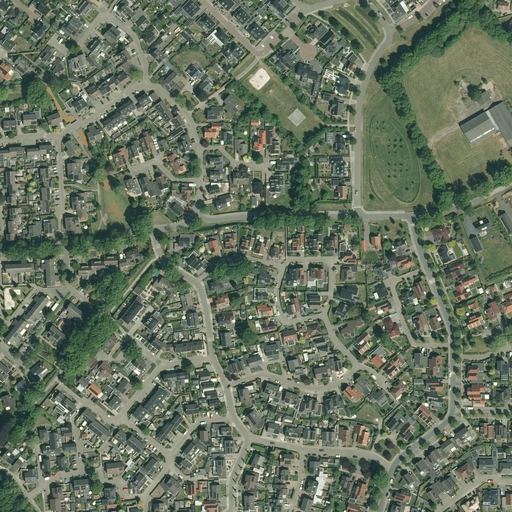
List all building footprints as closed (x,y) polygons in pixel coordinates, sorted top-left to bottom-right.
[(0,0),(0,6),(6,11),(11,5),(3,0),(0,0)] [(45,6),(48,3),(43,0),(36,0),(34,4),(38,7),(37,10),(40,12),(42,14),(45,16),(50,10),(45,6)] [(89,1),(87,0),(81,0),(81,1),(83,3),(80,6),(88,13),(92,7),(87,3),(89,1)] [(124,16),(131,9),(127,6),(130,3),(126,0),(123,0),(120,4),(123,6),(119,11),(124,16)] [(181,3),(178,1),(178,0),(172,0),(176,3),(172,6),(175,8),(181,3)] [(183,16),(183,17),(195,5),(190,0),(185,6),(183,4),(175,11),(179,15),(182,11),(186,14),(183,16)] [(237,7),(241,4),(241,3),(238,0),(236,2),(235,0),(233,2),(230,0),(229,0),(222,7),(224,9),(223,9),(226,12),(227,11),(227,12),(234,5),(237,7)] [(277,0),(275,2),(272,0),(271,0),(267,5),(270,8),(271,7),(275,11),(277,10),(276,10),(284,2),(282,0),(277,0)] [(280,13),(278,15),(277,16),(282,20),(286,16),(283,13),(289,7),(284,2),(276,10),(277,10),(280,13)] [(508,10),(508,4),(504,3),(504,2),(498,2),(497,10),(501,10),(501,9),(508,10)] [(395,13),(403,8),(399,3),(392,8),(395,13)] [(237,7),(236,8),(239,11),(232,17),(235,20),(236,19),(238,21),(247,12),(242,8),(244,6),(241,4),(237,7)] [(200,9),(195,5),(183,17),(186,14),(189,18),(188,20),(191,23),(195,18),(193,16),(200,9)] [(88,13),(80,6),(77,10),(75,8),(74,9),(71,7),(69,10),(72,13),(76,16),(78,14),(84,18),(88,13)] [(137,18),(143,12),(139,8),(137,11),(136,10),(134,12),(131,9),(124,16),(128,21),(133,16),(136,19),(137,18)] [(403,8),(395,13),(398,19),(406,14),(403,8)] [(72,13),(72,12),(71,13),(68,9),(66,12),(70,15),(69,16),(71,17),(67,22),(69,23),(78,31),(79,31),(77,30),(81,25),(75,20),(78,17),(76,16),(72,13)] [(16,24),(17,23),(19,25),(23,20),(21,19),(23,15),(17,11),(15,13),(12,10),(8,15),(11,18),(10,19),(16,24)] [(143,12),(137,18),(140,21),(136,24),(142,30),(149,23),(144,18),(147,16),(143,12)] [(247,21),(250,23),(255,19),(255,18),(252,15),(251,17),(247,12),(238,21),(240,23),(239,24),(242,26),(247,21)] [(196,23),(201,28),(204,25),(209,30),(215,24),(207,17),(203,21),(201,18),(196,23)] [(257,22),(255,19),(250,23),(250,24),(253,26),(247,32),(250,35),(252,36),(261,28),(256,23),(257,22)] [(45,23),(43,25),(40,23),(39,24),(37,26),(37,27),(36,28),(35,28),(32,32),(39,37),(41,38),(45,34),(43,33),(45,30),(46,31),(50,27),(45,23)] [(78,31),(69,23),(69,24),(65,28),(63,26),(61,29),(66,34),(69,31),(74,36),(78,31)] [(319,35),(321,38),(328,31),(322,25),(318,29),(315,26),(313,28),(311,27),(308,30),(309,32),(307,34),(308,35),(307,35),(309,38),(310,37),(313,40),(318,35),(319,35)] [(154,35),(157,32),(152,26),(144,34),(147,36),(143,40),(149,45),(157,38),(154,35)] [(108,32),(116,38),(119,35),(122,38),(126,34),(121,30),(119,32),(112,27),(108,32),(108,31),(108,32)] [(265,32),(261,28),(252,36),(253,38),(256,41),(262,35),(265,38),(269,34),(266,31),(265,32)] [(15,45),(11,41),(16,34),(9,29),(1,40),(4,43),(2,45),(10,51),(15,45)] [(215,37),(212,34),(207,39),(210,42),(211,41),(212,43),(217,38),(224,45),(229,39),(226,36),(226,35),(224,34),(221,31),(215,37)] [(323,45),(320,48),(326,53),(327,52),(331,55),(336,50),(333,46),(334,45),(332,42),(336,37),(331,31),(320,42),(323,45)] [(109,46),(113,49),(116,44),(113,42),(116,38),(108,32),(104,37),(110,42),(108,44),(109,46)] [(157,47),(163,41),(160,38),(154,45),(157,47)] [(94,43),(93,45),(100,51),(102,48),(104,50),(105,49),(106,50),(109,46),(108,44),(107,44),(104,41),(102,44),(97,40),(96,40),(93,43),(94,43)] [(100,55),(98,53),(100,51),(93,45),(88,50),(96,56),(94,58),(91,60),(96,66),(98,64),(95,60),(100,55)] [(230,45),(226,49),(221,54),(226,59),(231,54),(237,60),(240,57),(241,58),(244,55),(243,55),(244,54),(236,45),(233,48),(230,45)] [(43,61),(43,62),(45,62),(48,65),(54,57),(51,54),(54,51),(48,47),(44,52),(47,54),(42,60),(43,61)] [(152,52),(153,53),(151,55),(155,60),(161,53),(156,48),(152,52)] [(120,60),(128,54),(125,50),(117,55),(120,60)] [(286,68),(286,67),(289,70),(297,62),(295,60),(296,58),(289,51),(287,54),(285,51),(277,58),(280,61),(279,62),(286,68)] [(163,55),(161,53),(155,60),(159,64),(161,61),(163,62),(167,58),(170,60),(175,55),(173,52),(169,56),(166,53),(163,55)] [(128,54),(120,60),(123,64),(128,61),(132,59),(128,54)] [(353,54),(349,58),(348,60),(347,60),(345,65),(346,66),(343,72),(349,75),(350,71),(353,73),(356,66),(354,65),(355,63),(354,63),(356,61),(358,59),(353,54)] [(77,58),(81,70),(83,76),(86,75),(84,67),(84,65),(87,65),(84,55),(77,57),(77,58)] [(15,69),(16,70),(23,75),(28,69),(25,67),(27,64),(19,57),(17,60),(16,60),(14,62),(15,63),(14,64),(17,66),(15,69)] [(71,60),(68,61),(69,72),(74,71),(73,70),(78,68),(78,71),(81,70),(77,58),(71,60)] [(58,77),(65,69),(61,66),(64,63),(58,59),(54,64),(57,67),(52,72),(58,77)] [(128,61),(123,64),(123,65),(130,75),(135,72),(128,61)] [(11,70),(4,65),(3,63),(0,66),(0,71),(1,72),(0,72),(0,75),(7,81),(10,76),(7,74),(11,70)] [(193,80),(196,77),(199,80),(201,78),(205,73),(200,69),(198,70),(193,65),(185,72),(193,80)] [(226,65),(222,69),(228,75),(234,69),(230,66),(228,67),(226,65)] [(308,78),(316,80),(318,74),(309,72),(310,67),(300,65),(297,75),(302,76),(302,77),(307,78),(307,79),(308,78)] [(169,77),(176,83),(180,79),(176,74),(178,72),(173,66),(170,69),(173,72),(169,77)] [(334,72),(326,70),(324,76),(328,78),(330,75),(332,76),(334,72)] [(116,78),(120,84),(121,86),(126,83),(120,75),(118,72),(116,72),(119,76),(116,78)] [(120,75),(126,83),(130,80),(125,72),(120,75)] [(110,79),(115,87),(120,84),(116,78),(114,75),(110,79)] [(204,94),(211,87),(212,88),(213,88),(214,87),(214,86),(214,85),(211,81),(209,82),(209,81),(210,79),(205,75),(201,79),(204,82),(198,88),(204,94)] [(168,90),(170,88),(171,88),(176,83),(169,77),(164,81),(161,78),(158,81),(168,90)] [(348,86),(347,85),(347,84),(348,85),(349,81),(339,77),(337,82),(340,84),(339,87),(336,87),(334,93),(339,93),(338,95),(342,96),(342,94),(345,95),(346,90),(347,90),(348,86)] [(105,82),(111,90),(115,87),(110,79),(105,82)] [(101,85),(107,93),(111,90),(105,82),(101,85)] [(101,93),(97,87),(95,85),(92,87),(91,86),(90,87),(96,96),(101,93)] [(101,85),(97,87),(101,93),(102,96),(107,93),(101,85)] [(96,96),(90,87),(88,88),(89,89),(86,91),(92,99),(96,96)] [(76,100),(82,109),(87,105),(85,102),(86,101),(85,99),(87,97),(83,91),(80,93),(82,96),(79,98),(80,99),(77,101),(76,100)] [(476,97),(481,106),(491,100),(486,92),(476,97)] [(142,97),(147,105),(152,102),(151,102),(148,97),(146,94),(142,97)] [(224,102),(227,104),(224,107),(232,115),(237,111),(233,107),(237,103),(230,96),(224,102)] [(138,105),(142,110),(143,109),(143,108),(147,105),(142,97),(137,100),(140,104),(138,105)] [(70,104),(68,101),(66,103),(70,109),(72,107),(74,110),(75,109),(77,112),(82,109),(76,100),(70,104)] [(127,103),(133,112),(137,109),(139,112),(142,110),(138,105),(136,106),(131,100),(127,103)] [(343,110),(343,109),(343,104),(340,104),(340,101),(332,100),(332,103),(331,103),(330,106),(332,107),(331,108),(333,108),(332,115),(336,116),(337,116),(340,116),(341,110),(343,110)] [(157,111),(165,105),(162,101),(161,102),(156,105),(154,106),(157,111)] [(500,129),(507,141),(511,138),(511,118),(503,102),(485,113),(461,127),(472,146),(500,129)] [(128,115),(133,112),(127,103),(122,106),(128,115)] [(168,110),(165,105),(157,111),(160,115),(168,110)] [(128,115),(122,106),(118,109),(125,120),(126,120),(124,118),(128,115)] [(211,108),(212,112),(208,112),(208,120),(219,120),(219,115),(223,115),(223,108),(211,108)] [(125,120),(118,109),(120,112),(115,115),(121,123),(125,120)] [(163,120),(171,114),(168,110),(160,115),(163,120)] [(29,116),(30,125),(36,124),(36,119),(40,119),(39,111),(33,112),(33,115),(29,116)] [(19,113),(19,120),(23,120),(23,125),(30,125),(29,116),(23,116),(23,112),(19,113)] [(59,113),(53,115),(58,129),(60,128),(59,123),(62,122),(59,113)] [(166,124),(179,115),(174,118),(171,114),(163,120),(166,124)] [(58,129),(53,115),(47,118),(50,126),(53,125),(55,130),(58,129)] [(111,118),(117,126),(121,123),(115,115),(111,118)] [(173,125),(182,120),(179,115),(166,124),(170,121),(173,125)] [(9,120),(3,120),(3,118),(0,118),(0,126),(3,126),(4,131),(10,131),(9,121),(9,120)] [(112,129),(117,126),(111,118),(107,121),(112,129)] [(182,120),(173,125),(176,130),(185,124),(182,120)] [(112,129),(107,121),(102,124),(108,132),(112,129)] [(220,130),(220,124),(212,124),(212,129),(205,129),(205,137),(215,137),(215,130),(220,130)] [(94,126),(91,127),(96,140),(102,138),(99,130),(96,131),(94,126)] [(96,140),(91,127),(88,128),(90,133),(87,134),(90,143),(96,140)] [(175,138),(181,134),(184,132),(182,128),(172,135),(175,138)] [(266,129),(266,137),(266,144),(270,144),(270,154),(278,154),(278,143),(273,143),(272,128),(266,129)] [(150,144),(153,143),(149,131),(143,134),(145,138),(140,140),(144,152),(152,149),(150,144)] [(265,144),(265,134),(265,131),(259,131),(259,139),(254,139),(254,150),(262,150),(262,144),(265,144)] [(220,132),(220,138),(224,138),(224,145),(232,145),(232,135),(228,135),(228,132),(220,132)] [(326,133),(326,139),(332,139),(332,140),(335,140),(335,143),(336,143),(336,147),(335,147),(335,153),(340,153),(340,151),(343,151),(343,147),(344,147),(344,142),(343,142),(343,138),(336,138),(336,133),(326,133)] [(191,145),(190,142),(188,135),(181,137),(183,142),(178,143),(182,153),(189,150),(188,146),(191,145)] [(165,139),(161,141),(160,138),(156,139),(153,140),(156,147),(159,146),(161,152),(168,149),(165,139)] [(73,150),(77,148),(71,140),(65,144),(69,150),(66,152),(70,157),(75,153),(73,150)] [(239,155),(246,155),(246,145),(242,145),(242,140),(235,140),(235,147),(239,147),(239,155)] [(136,148),(139,147),(137,141),(132,142),(133,146),(127,148),(131,158),(139,155),(136,148)] [(22,147),(21,147),(21,146),(18,147),(18,148),(15,148),(16,156),(16,160),(20,159),(20,161),(23,161),(23,160),(25,160),(25,154),(22,154),(22,147)] [(124,160),(128,158),(127,155),(124,148),(117,151),(118,154),(114,155),(117,166),(125,163),(124,160)] [(34,157),(33,149),(27,150),(27,153),(25,154),(25,160),(27,160),(27,158),(31,157),(31,160),(34,160),(34,157)] [(176,174),(183,170),(178,159),(176,160),(173,155),(168,157),(171,163),(170,163),(172,167),(176,174)] [(216,169),(217,169),(223,169),(223,165),(219,165),(219,161),(222,161),(222,158),(219,158),(219,159),(210,159),(210,165),(216,165),(216,169)] [(293,158),(285,158),(285,161),(277,162),(277,170),(289,170),(289,164),(292,164),(293,158)] [(346,176),(346,163),(343,163),(343,158),(331,158),(331,165),(337,165),(337,176),(340,176),(340,177),(344,177),(344,176),(346,176)] [(81,166),(80,159),(72,160),(72,164),(68,164),(68,170),(81,170),(81,166)] [(223,169),(217,169),(217,172),(210,172),(210,179),(219,179),(219,174),(223,174),(223,169)] [(82,180),(81,173),(81,170),(68,170),(69,180),(82,180)] [(241,184),(240,174),(233,174),(233,181),(230,181),(230,188),(237,188),(237,184),(241,184)] [(247,174),(240,174),(241,184),(244,184),(244,188),(251,188),(251,180),(247,181),(247,174)] [(160,190),(168,187),(165,179),(164,180),(162,176),(156,179),(158,186),(155,187),(158,196),(162,194),(160,190)] [(279,192),(279,188),(279,185),(282,185),(282,176),(275,176),(275,181),(271,181),(271,192),(279,192)] [(144,192),(148,190),(150,197),(157,194),(152,181),(148,183),(147,177),(140,180),(144,192)] [(125,181),(128,190),(129,193),(133,192),(135,192),(136,195),(142,193),(140,190),(139,186),(136,187),(133,178),(125,181)] [(338,192),(338,198),(346,198),(346,194),(347,194),(347,187),(341,187),(341,181),(333,181),(333,186),(337,186),(337,192),(338,192)] [(218,188),(221,187),(220,183),(214,183),(215,187),(208,189),(210,195),(220,192),(218,188)] [(261,198),(266,198),(266,187),(262,187),(262,183),(254,183),(254,194),(261,194),(261,198)] [(190,195),(191,195),(191,187),(181,187),(181,195),(184,195),(184,200),(190,200),(190,195)] [(72,204),(86,203),(85,193),(77,194),(77,197),(72,198),(72,204)] [(177,205),(179,202),(174,197),(172,196),(172,195),(168,200),(174,206),(171,210),(179,216),(183,210),(178,206),(177,205)] [(226,202),(231,201),(229,195),(218,198),(220,201),(215,203),(217,210),(227,207),(226,202)] [(86,206),(86,203),(72,204),(73,210),(78,210),(79,210),(79,214),(86,213),(86,206)] [(511,233),(511,225),(509,220),(505,214),(500,217),(504,223),(510,235),(511,233)] [(48,220),(48,223),(44,224),(45,234),(52,233),(52,229),(55,229),(55,219),(48,220)] [(480,223),(475,225),(479,233),(491,227),(487,220),(483,222),(482,221),(479,222),(480,223)] [(30,236),(37,236),(41,236),(40,222),(33,222),(33,226),(29,226),(30,236)] [(75,227),(75,224),(66,224),(66,231),(71,231),(71,234),(80,234),(79,227),(75,227)] [(448,238),(447,235),(447,234),(450,233),(450,232),(450,230),(449,229),(448,229),(445,230),(445,229),(444,226),(441,227),(440,228),(432,231),(434,235),(435,238),(436,241),(438,241),(440,240),(441,241),(442,245),(450,241),(448,238)] [(226,239),(225,239),(226,249),(234,249),(233,240),(237,240),(236,234),(231,235),(231,236),(229,236),(229,235),(228,235),(228,234),(227,234),(226,234),(226,235),(225,236),(226,237),(226,238),(226,239)] [(189,246),(189,242),(189,241),(192,241),(192,239),(195,239),(195,235),(186,235),(186,239),(179,239),(179,244),(174,244),(175,250),(179,250),(179,247),(189,246)] [(209,243),(205,244),(207,249),(208,251),(211,251),(211,252),(219,250),(217,242),(220,241),(218,235),(211,237),(212,242),(209,243)] [(300,251),(300,246),(303,246),(303,235),(297,235),(297,239),(293,239),(293,251),(300,251)] [(315,240),(309,240),(309,250),(317,251),(317,242),(321,242),(321,235),(315,235),(315,240)] [(379,237),(378,237),(375,237),(374,237),(374,236),(373,236),(372,237),(371,237),(371,242),(371,244),(372,245),(372,246),(376,245),(376,249),(380,249),(379,237)] [(252,247),(253,244),(254,239),(248,237),(247,241),(243,240),(241,249),(248,251),(249,247),(252,247)] [(325,241),(325,249),(327,249),(327,251),(334,251),(334,248),(337,248),(337,237),(331,237),(331,241),(325,241)] [(268,248),(269,241),(265,240),(264,245),(258,243),(255,253),(263,255),(264,251),(263,250),(264,247),(268,248)] [(393,244),(394,245),(390,246),(391,250),(395,248),(396,252),(397,251),(399,256),(406,254),(404,249),(406,248),(406,246),(406,245),(405,242),(404,242),(403,240),(393,244)] [(478,241),(472,244),(475,248),(476,252),(482,250),(480,246),(478,241)] [(355,264),(355,262),(356,257),(352,257),(352,253),(346,253),(346,245),(343,245),(343,243),(340,243),(340,251),(344,251),(344,253),(343,253),(343,260),(347,260),(347,264),(355,264)] [(279,250),(274,248),(273,248),(273,249),(271,248),(270,252),(272,252),(270,257),(278,258),(279,254),(283,255),(285,245),(281,244),(279,250)] [(443,264),(446,263),(446,264),(449,263),(449,262),(451,261),(455,259),(454,255),(449,257),(447,251),(448,251),(446,245),(441,248),(442,252),(439,253),(443,264)] [(139,258),(137,249),(132,250),(132,249),(129,250),(130,252),(126,253),(128,261),(139,258)] [(192,266),(198,260),(195,257),(198,255),(194,251),(190,256),(192,258),(187,263),(192,267),(192,266)] [(403,269),(413,265),(411,258),(407,259),(406,256),(395,260),(398,266),(401,264),(403,269)] [(125,259),(119,260),(120,268),(127,265),(125,259)] [(202,262),(199,259),(198,260),(192,266),(197,271),(202,265),(205,269),(210,264),(204,259),(202,262)] [(449,266),(450,269),(446,271),(447,274),(447,275),(448,277),(449,278),(449,279),(453,277),(453,278),(457,276),(456,276),(460,274),(458,270),(464,267),(462,261),(449,266)] [(377,271),(378,275),(380,279),(387,276),(386,273),(391,271),(389,265),(383,267),(383,266),(379,268),(379,267),(379,266),(375,268),(374,269),(374,270),(374,271),(376,272),(377,271)] [(351,281),(351,272),(351,270),(357,270),(357,266),(347,266),(347,270),(343,270),(343,276),(342,276),(342,281),(343,281),(343,282),(346,282),(346,281),(351,281)] [(263,286),(264,282),(269,283),(268,283),(270,277),(271,276),(266,275),(267,271),(254,268),(252,274),(259,276),(258,281),(259,281),(258,285),(257,285),(257,286),(264,286),(263,286)] [(297,269),(297,270),(297,279),(301,279),(301,284),(307,284),(307,273),(303,273),(303,269),(297,269)] [(308,276),(308,282),(314,282),(314,280),(317,280),(317,270),(317,269),(311,269),(311,272),(311,276),(308,276)] [(297,280),(297,279),(297,270),(290,270),(290,274),(287,274),(287,285),(291,285),(291,283),(297,283),(297,280)] [(317,280),(317,281),(320,281),(320,283),(323,283),(327,283),(327,277),(324,277),(324,273),(324,270),(317,270),(317,280)] [(213,279),(214,283),(210,284),(212,291),(216,290),(217,293),(223,291),(222,284),(227,283),(225,276),(213,279)] [(157,279),(153,286),(154,287),(156,288),(156,289),(156,290),(157,290),(158,291),(159,291),(160,292),(161,291),(167,281),(162,278),(161,279),(158,277),(157,279)] [(167,281),(161,291),(162,292),(163,294),(165,294),(166,295),(169,297),(174,290),(175,288),(172,286),(173,285),(167,281)] [(414,287),(416,292),(418,298),(424,295),(422,292),(425,290),(422,281),(416,284),(417,286),(414,287)] [(380,282),(378,283),(374,284),(379,298),(388,295),(383,283),(381,284),(380,282)] [(458,301),(468,297),(472,295),(470,291),(467,293),(465,290),(464,290),(462,285),(456,287),(458,293),(455,294),(457,297),(456,298),(457,300),(458,300),(458,301)] [(142,290),(137,286),(134,290),(138,293),(137,294),(139,296),(142,290)] [(358,288),(351,287),(348,286),(347,290),(341,289),(340,297),(350,300),(351,295),(352,294),(356,295),(358,288)] [(268,295),(267,294),(263,294),(261,292),(261,289),(255,288),(254,294),(256,296),(257,296),(258,301),(261,301),(261,300),(267,300),(267,297),(268,297),(268,295)] [(182,302),(191,299),(189,293),(186,294),(185,291),(177,293),(177,296),(180,296),(182,302)] [(412,300),(416,298),(414,292),(409,293),(409,292),(402,294),(406,305),(413,302),(412,300)] [(310,302),(320,302),(320,296),(313,296),(313,293),(306,293),(306,296),(310,296),(310,302)] [(508,302),(502,305),(505,313),(507,312),(508,313),(511,311),(511,310),(511,309),(511,293),(505,296),(508,302)] [(229,302),(227,295),(217,298),(218,300),(215,301),(217,309),(226,307),(225,303),(229,302)] [(42,302),(45,305),(49,300),(46,298),(45,298),(42,296),(40,299),(37,296),(35,298),(41,303),(42,302)] [(140,310),(141,311),(143,307),(142,307),(143,306),(139,303),(142,300),(137,296),(131,304),(139,311),(140,310)] [(38,308),(41,310),(45,305),(42,302),(41,303),(35,298),(33,300),(37,303),(34,306),(37,308),(38,308)] [(292,305),(287,306),(289,315),(296,314),(296,312),(300,311),(297,298),(291,300),(292,305)] [(193,305),(191,299),(182,302),(183,308),(181,308),(182,311),(189,310),(190,310),(189,306),(193,305)] [(389,303),(387,304),(385,301),(375,305),(377,310),(381,309),(383,312),(392,309),(389,303)] [(476,301),(468,304),(470,308),(473,307),(475,310),(479,308),(476,301)] [(320,309),(320,302),(310,302),(310,308),(305,309),(305,313),(309,313),(313,312),(313,309),(320,309)] [(490,320),(491,320),(492,320),(495,319),(495,318),(497,317),(495,314),(499,312),(495,302),(488,304),(490,309),(486,310),(490,320)] [(68,317),(76,308),(70,303),(68,306),(68,307),(66,310),(69,312),(66,316),(68,317)] [(131,304),(130,303),(128,305),(130,307),(128,310),(135,315),(139,311),(131,304)] [(345,312),(348,306),(342,304),(339,309),(337,308),(334,315),(344,319),(346,312),(345,312)] [(262,312),(263,316),(272,314),(270,307),(267,308),(267,307),(263,308),(262,305),(257,306),(258,313),(262,312)] [(34,313),(40,318),(42,316),(39,313),(41,310),(38,308),(37,308),(34,306),(30,311),(34,314),(34,313)] [(73,316),(75,318),(81,311),(76,308),(68,317),(70,319),(73,316)] [(81,311),(75,318),(80,321),(88,312),(86,310),(83,313),(81,311)] [(128,310),(125,314),(132,320),(135,315),(128,310)] [(189,310),(182,311),(183,314),(187,314),(188,320),(197,319),(196,312),(190,313),(189,310)] [(427,323),(430,322),(433,330),(440,327),(436,317),(429,320),(427,315),(431,313),(429,310),(423,312),(427,323)] [(30,311),(26,316),(29,319),(28,320),(32,323),(33,325),(35,322),(33,320),(35,317),(39,320),(40,318),(34,313),(34,314),(30,311)] [(88,312),(80,321),(86,326),(88,323),(88,322),(90,319),(87,317),(90,313),(88,312)] [(220,325),(226,324),(227,328),(234,327),(234,323),(230,323),(230,318),(233,318),(232,312),(222,314),(222,317),(219,318),(220,325)] [(124,314),(117,321),(122,325),(124,322),(128,325),(132,320),(125,314),(124,314)] [(424,328),(423,325),(427,324),(423,314),(412,318),(414,321),(417,330),(424,328)] [(467,322),(470,329),(480,324),(479,321),(483,320),(480,314),(469,318),(470,321),(467,322)] [(150,316),(147,319),(148,320),(156,327),(162,320),(157,316),(155,319),(152,316),(151,316),(150,316)] [(32,323),(28,320),(26,319),(24,321),(21,319),(18,322),(15,319),(14,321),(20,327),(20,326),(24,329),(28,324),(30,325),(32,323)] [(198,325),(198,324),(199,324),(198,321),(197,321),(197,319),(188,320),(185,321),(186,324),(184,324),(185,330),(192,329),(191,326),(198,325)] [(400,333),(397,328),(398,327),(397,324),(395,325),(392,326),(391,323),(392,323),(390,319),(383,321),(385,325),(386,325),(387,328),(386,329),(387,333),(389,337),(390,337),(396,335),(396,336),(397,336),(398,336),(398,335),(399,335),(399,334),(399,333),(400,333)] [(148,320),(144,325),(148,328),(146,331),(150,335),(156,327),(148,320)] [(261,333),(264,332),(275,330),(274,323),(269,324),(268,320),(262,321),(259,322),(259,321),(255,322),(256,324),(260,323),(260,325),(261,326),(260,327),(261,333)] [(20,327),(14,321),(13,322),(12,323),(15,326),(13,329),(16,332),(17,331),(20,334),(24,329),(20,326),(20,327)] [(353,329),(358,326),(362,325),(363,324),(361,321),(347,323),(348,328),(345,330),(344,329),(341,331),(343,334),(343,337),(345,336),(345,338),(354,337),(353,329)] [(50,340),(58,330),(52,325),(50,329),(48,332),(51,335),(48,338),(50,340)] [(312,335),(320,333),(318,325),(308,328),(310,333),(308,334),(307,332),(303,333),(304,339),(312,337),(312,335)] [(221,334),(221,340),(231,339),(230,336),(235,335),(234,328),(227,329),(227,333),(221,334)] [(16,332),(13,329),(9,334),(12,337),(12,336),(19,341),(21,339),(17,336),(20,334),(17,331),(16,332)] [(58,330),(50,340),(52,341),(55,338),(57,340),(63,334),(58,330)] [(289,332),(292,346),(295,345),(294,340),(297,339),(297,342),(300,342),(299,336),(296,336),(295,330),(289,332)] [(106,342),(112,335),(107,331),(103,336),(101,334),(98,337),(102,341),(103,340),(106,342)] [(288,346),(292,346),(289,332),(282,333),(284,339),(281,340),(282,346),(285,345),(284,342),(287,341),(288,346)] [(63,334),(57,340),(62,344),(70,335),(68,333),(65,336),(63,334)] [(366,333),(359,339),(356,342),(358,345),(355,348),(361,354),(369,347),(364,341),(369,337),(366,333)] [(12,337),(9,334),(5,339),(8,342),(8,341),(12,344),(14,341),(17,343),(19,341),(12,336),(12,337)] [(70,335),(62,344),(68,349),(70,345),(72,342),(69,340),(72,336),(70,335)] [(115,345),(113,344),(117,339),(115,338),(116,336),(115,336),(115,335),(114,335),(113,335),(112,335),(106,342),(109,345),(107,347),(111,350),(115,345)] [(151,344),(155,348),(160,341),(158,340),(160,337),(158,335),(151,344)] [(311,338),(312,344),(310,344),(311,348),(315,348),(316,347),(327,345),(325,345),(325,344),(326,343),(325,341),(324,340),(324,339),(318,340),(317,337),(311,338)] [(231,339),(221,340),(222,343),(221,343),(222,346),(229,346),(229,349),(235,348),(235,342),(231,343),(231,339)] [(160,341),(155,348),(159,351),(161,349),(165,344),(166,342),(165,340),(162,343),(160,341)] [(275,345),(271,346),(273,355),(279,354),(278,348),(281,347),(280,341),(274,342),(275,345)] [(165,344),(161,349),(164,352),(175,350),(174,344),(166,345),(165,344)] [(260,345),(262,354),(266,353),(266,357),(273,355),(271,346),(267,347),(266,344),(260,345)] [(253,358),(255,366),(262,364),(260,357),(263,356),(262,354),(260,345),(257,346),(258,351),(258,353),(254,354),(256,357),(253,358)] [(323,356),(322,353),(328,351),(328,350),(329,349),(328,347),(327,347),(327,345),(316,347),(315,348),(316,352),(315,352),(316,358),(323,356)] [(378,368),(383,362),(384,363),(386,362),(383,358),(381,360),(378,357),(381,354),(382,356),(386,353),(380,346),(371,354),(374,357),(371,360),(378,368)] [(246,367),(249,366),(250,368),(255,366),(253,358),(250,359),(248,354),(243,356),(243,357),(245,363),(246,367)] [(426,357),(422,357),(422,354),(415,354),(415,364),(420,364),(420,368),(426,368),(426,357)] [(395,375),(395,374),(398,371),(394,367),(398,363),(401,367),(404,363),(397,355),(386,366),(388,369),(385,372),(390,378),(392,376),(393,376),(395,375)] [(90,367),(93,364),(95,361),(90,356),(81,367),(84,370),(87,366),(90,367)] [(290,368),(298,366),(298,363),(300,362),(299,356),(291,358),(292,361),(288,361),(290,368)] [(436,367),(440,367),(440,363),(441,363),(441,357),(440,357),(440,356),(432,356),(432,360),(429,360),(429,376),(436,376),(436,367)] [(245,363),(243,357),(234,360),(238,372),(244,370),(242,364),(245,363)] [(137,368),(143,360),(141,359),(140,360),(138,358),(134,364),(131,361),(125,368),(128,370),(130,367),(134,371),(137,368)] [(238,372),(234,360),(234,359),(230,360),(230,361),(226,362),(228,368),(230,367),(232,373),(238,372)] [(329,360),(330,367),(331,371),(335,370),(335,372),(342,371),(340,361),(335,362),(335,359),(329,360)] [(143,360),(137,368),(141,371),(146,365),(144,363),(145,362),(143,360)] [(508,375),(508,369),(508,364),(504,364),(504,361),(498,361),(498,371),(501,371),(502,375),(508,375)] [(38,375),(46,368),(40,362),(30,371),(32,374),(30,376),(36,383),(42,379),(38,375)] [(99,378),(108,367),(103,363),(97,370),(100,372),(96,376),(99,378)] [(469,367),(469,368),(468,368),(468,370),(469,371),(469,373),(468,373),(478,373),(478,370),(480,370),(480,369),(484,369),(484,363),(476,363),(476,367),(469,367)] [(320,369),(322,378),(328,377),(328,376),(331,375),(329,364),(322,365),(323,368),(320,369)] [(295,376),(304,375),(304,373),(303,370),(303,369),(299,369),(298,366),(290,368),(291,374),(294,373),(295,376)] [(316,380),(322,378),(320,369),(317,369),(316,366),(310,368),(311,374),(315,373),(316,380)] [(0,380),(2,383),(5,380),(6,379),(4,377),(7,374),(9,370),(4,367),(0,371),(0,380)] [(107,378),(113,371),(108,367),(99,378),(96,382),(98,384),(105,376),(107,378)] [(208,371),(196,372),(197,378),(200,378),(200,380),(211,379),(210,373),(209,374),(208,371)] [(122,382),(121,384),(128,390),(132,386),(129,383),(124,379),(123,379),(125,377),(120,373),(118,375),(121,377),(119,379),(122,382)] [(478,373),(468,373),(468,376),(467,376),(467,378),(468,379),(468,380),(475,380),(475,384),(483,384),(483,377),(479,377),(479,376),(477,376),(477,373),(478,373)] [(355,381),(357,383),(354,385),(365,397),(370,392),(367,388),(366,389),(363,386),(367,383),(360,376),(355,381)] [(102,391),(93,383),(91,385),(88,383),(91,380),(87,377),(85,379),(82,377),(78,382),(81,384),(80,384),(81,385),(78,388),(77,388),(82,392),(82,391),(84,388),(87,385),(89,387),(88,389),(97,397),(102,391)] [(27,384),(26,383),(23,380),(17,385),(19,388),(18,388),(22,394),(26,391),(29,394),(35,389),(30,382),(27,384)] [(442,390),(442,388),(443,387),(443,385),(442,384),(442,383),(438,383),(438,380),(426,380),(426,387),(431,387),(431,391),(442,390)] [(200,390),(202,390),(209,389),(214,388),(214,383),(203,384),(202,381),(200,381),(199,381),(200,390)] [(399,381),(396,384),(393,386),(395,388),(390,392),(395,398),(406,388),(399,381)] [(128,390),(121,384),(118,387),(114,384),(114,385),(113,385),(111,383),(109,386),(114,390),(116,388),(124,395),(128,390)] [(240,397),(249,395),(248,392),(255,391),(253,384),(246,385),(242,387),(242,390),(239,390),(240,397)] [(269,398),(273,386),(267,384),(265,390),(262,389),(261,392),(261,395),(265,397),(266,394),(270,395),(269,398)] [(468,395),(481,395),(480,395),(480,391),(484,391),(484,385),(472,385),(472,389),(468,389),(467,389),(467,393),(468,393),(468,395)] [(279,388),(273,386),(269,398),(272,399),(272,398),(273,398),(273,401),(278,403),(281,397),(277,396),(279,388)] [(362,396),(357,390),(355,388),(352,390),(351,390),(348,387),(345,390),(346,390),(343,392),(350,399),(353,396),(357,401),(362,396)] [(156,393),(163,399),(165,396),(168,398),(171,394),(165,389),(164,391),(160,388),(156,393)] [(206,393),(207,398),(207,399),(211,398),(217,397),(217,392),(209,393),(209,389),(202,390),(203,394),(206,393)] [(508,400),(508,396),(508,389),(501,389),(501,391),(500,391),(500,392),(496,392),(496,389),(493,389),(493,397),(497,397),(497,403),(504,403),(504,400),(508,400)] [(109,398),(119,406),(122,402),(116,397),(118,395),(114,391),(112,393),(111,395),(111,396),(109,398)] [(375,391),(372,394),(368,398),(373,403),(376,400),(379,403),(381,401),(383,402),(386,399),(380,391),(377,394),(375,391)] [(59,403),(61,402),(65,397),(60,393),(56,398),(53,396),(50,400),(54,404),(57,401),(59,403)] [(151,398),(161,406),(163,404),(161,402),(163,399),(156,393),(151,398)] [(290,404),(293,395),(286,393),(284,399),(281,397),(279,403),(285,405),(286,403),(290,404)] [(102,403),(105,400),(107,401),(109,398),(104,394),(99,401),(102,403)] [(430,405),(434,405),(433,409),(438,410),(439,406),(441,406),(442,399),(437,399),(437,395),(427,394),(426,400),(431,400),(430,405)] [(11,401),(10,399),(9,395),(2,397),(5,408),(9,406),(11,412),(18,410),(14,400),(11,401)] [(240,397),(240,399),(240,403),(241,403),(244,403),(245,406),(255,404),(254,398),(252,398),(251,395),(249,395),(240,397)] [(297,403),(298,399),(299,397),(293,395),(290,404),(294,405),(293,408),(295,409),(294,410),(298,411),(300,404),(297,403)] [(469,395),(469,397),(468,397),(468,400),(469,400),(469,401),(473,401),(473,404),(485,404),(485,395),(481,395),(468,395),(469,395)] [(332,400),(334,407),(337,406),(339,409),(344,408),(342,398),(339,399),(338,396),(331,397),(332,400)] [(66,409),(72,402),(67,398),(63,404),(61,402),(59,403),(56,407),(63,412),(66,409)] [(115,410),(119,406),(109,398),(112,400),(108,405),(105,402),(103,404),(108,408),(109,406),(115,410)] [(148,403),(155,409),(157,406),(160,408),(161,406),(151,398),(148,403)] [(207,399),(207,398),(198,399),(199,404),(206,403),(207,404),(209,404),(210,407),(220,405),(219,400),(211,401),(211,398),(207,399)] [(311,411),(312,401),(312,400),(311,400),(310,399),(308,398),(307,399),(306,399),(306,402),(302,402),(301,413),(305,413),(305,412),(307,412),(311,412),(311,411)] [(328,411),(334,410),(334,407),(332,400),(330,400),(330,399),(327,400),(327,401),(325,401),(326,404),(323,405),(325,417),(329,416),(328,411)] [(320,416),(321,416),(321,411),(321,409),(317,408),(318,402),(312,401),(311,411),(315,411),(314,415),(320,416)] [(76,406),(72,402),(66,409),(69,411),(64,417),(66,419),(67,423),(71,422),(70,418),(74,413),(72,411),(76,406)] [(144,408),(149,412),(153,416),(155,414),(153,412),(155,409),(148,403),(144,408)] [(192,405),(188,405),(188,403),(183,403),(183,408),(186,408),(187,415),(193,414),(192,405)] [(136,410),(145,417),(149,412),(144,408),(141,405),(136,410)] [(421,405),(417,409),(414,413),(427,424),(432,419),(428,415),(430,413),(421,405)] [(249,422),(257,416),(255,413),(257,412),(254,407),(248,412),(249,414),(245,417),(249,422)] [(85,421),(91,413),(86,409),(78,419),(80,421),(82,419),(85,421)] [(143,420),(145,417),(136,410),(132,415),(141,422),(139,424),(142,427),(145,422),(149,425),(150,423),(147,420),(145,422),(143,420)] [(91,413),(85,421),(88,424),(86,426),(87,427),(95,417),(91,413)] [(174,419),(180,423),(183,419),(178,414),(174,419)] [(257,423),(261,428),(263,427),(264,422),(261,417),(259,419),(257,416),(249,422),(252,427),(257,423)] [(397,431),(403,424),(399,420),(399,419),(395,416),(393,419),(391,422),(389,422),(388,424),(388,425),(387,427),(392,432),(395,429),(397,431)] [(96,417),(95,417),(87,427),(90,429),(89,431),(90,432),(98,423),(94,420),(96,417)] [(176,428),(180,423),(174,419),(170,423),(168,422),(174,427),(176,428)] [(268,426),(267,431),(267,433),(268,433),(268,434),(272,435),(272,434),(275,422),(266,420),(265,426),(268,426)] [(164,427),(170,431),(174,427),(168,422),(164,427)] [(283,429),(284,423),(281,423),(275,422),(272,434),(279,435),(280,429),(283,429)] [(98,423),(90,432),(92,434),(94,432),(96,434),(102,427),(98,423)] [(289,424),(284,423),(283,429),(286,430),(285,436),(290,437),(292,429),(288,428),(289,424)] [(338,435),(338,428),(339,423),(337,423),(337,425),(335,427),(335,429),(332,429),(332,433),(329,433),(328,441),(334,441),(334,435),(338,435)] [(409,431),(412,428),(407,423),(400,431),(403,433),(400,436),(406,441),(412,434),(409,431)] [(224,428),(224,424),(216,425),(216,430),(221,430),(222,436),(231,435),(231,428),(224,428)] [(492,438),(492,431),(492,427),(488,427),(488,424),(481,424),(481,434),(485,434),(485,438),(492,438)] [(507,428),(503,428),(503,426),(503,425),(499,425),(499,426),(497,426),(497,435),(501,435),(501,438),(507,438),(507,428)] [(292,429),(290,437),(296,439),(298,432),(301,433),(302,427),(298,426),(298,429),(296,428),(296,430),(292,429)] [(371,438),(367,438),(368,434),(363,432),(364,427),(357,426),(355,434),(359,434),(357,443),(366,445),(366,442),(370,443),(371,438)] [(102,427),(96,434),(99,436),(97,438),(99,439),(106,430),(102,427)] [(170,431),(164,427),(161,431),(166,436),(170,431)] [(302,427),(301,433),(304,433),(303,439),(309,440),(310,431),(310,429),(309,428),(305,428),(305,427),(302,427)] [(461,431),(466,439),(472,435),(473,437),(476,435),(472,430),(470,432),(466,427),(461,431)] [(58,467),(59,467),(69,466),(68,459),(66,459),(66,457),(61,457),(60,448),(64,448),(64,451),(70,450),(70,453),(77,452),(76,444),(73,444),(66,445),(66,437),(72,436),(71,428),(57,429),(58,433),(53,433),(53,431),(47,432),(47,430),(40,431),(41,441),(48,440),(50,439),(51,445),(42,446),(43,455),(46,455),(46,459),(44,459),(44,465),(42,465),(42,472),(51,471),(50,462),(58,461),(58,463),(57,463),(58,467)] [(319,435),(319,429),(314,428),(313,432),(310,431),(309,440),(315,440),(316,435),(319,435)] [(339,428),(339,434),(339,439),(342,439),(342,441),(349,441),(349,431),(345,430),(345,428),(339,428)] [(328,441),(329,433),(325,432),(325,430),(319,430),(319,429),(319,435),(323,435),(322,441),(328,441)] [(106,430),(99,439),(101,441),(102,439),(105,441),(111,434),(106,430)] [(111,440),(114,442),(116,439),(118,441),(124,434),(120,430),(111,440)] [(166,436),(161,431),(157,436),(162,441),(166,436)] [(211,445),(211,438),(207,438),(207,431),(200,431),(201,441),(207,441),(207,445),(211,445)] [(460,447),(463,445),(465,444),(463,441),(466,439),(461,431),(456,435),(458,438),(455,440),(460,447)] [(25,433),(24,433),(22,436),(29,443),(32,439),(25,433)] [(124,434),(118,441),(122,444),(119,447),(121,448),(129,437),(124,434)] [(121,448),(126,443),(128,445),(125,449),(126,450),(136,438),(132,435),(130,438),(129,437),(121,448)] [(134,450),(140,442),(136,438),(126,450),(129,452),(132,448),(134,450)] [(222,438),(222,444),(222,447),(225,447),(234,447),(234,441),(229,441),(229,438),(222,438)] [(445,443),(450,450),(455,447),(456,449),(459,447),(455,442),(453,444),(450,439),(449,440),(449,439),(447,441),(445,443)] [(135,457),(142,449),(145,446),(140,442),(134,450),(137,452),(134,456),(135,457)] [(187,448),(196,455),(201,450),(203,448),(198,444),(196,446),(192,443),(187,448)] [(442,453),(445,457),(446,458),(450,454),(448,452),(450,450),(445,443),(441,446),(444,451),(442,453)] [(7,446),(5,449),(7,451),(2,458),(3,459),(2,459),(5,462),(12,454),(8,451),(10,448),(7,446)] [(185,458),(186,459),(190,462),(191,463),(197,456),(196,455),(187,448),(183,453),(187,456),(185,458)] [(431,453),(437,461),(436,461),(438,459),(440,461),(445,457),(442,453),(439,455),(435,450),(431,453)] [(486,470),(486,457),(479,457),(476,450),(470,452),(473,459),(480,459),(480,470),(486,470)] [(486,457),(486,470),(493,470),(493,462),(497,462),(497,451),(492,451),(492,457),(486,457)] [(437,461),(431,453),(431,454),(426,458),(430,463),(427,465),(431,469),(433,468),(436,466),(434,463),(437,461)] [(12,454),(5,462),(8,464),(9,463),(10,464),(13,461),(15,463),(20,456),(18,455),(16,457),(12,454)] [(151,461),(148,464),(156,470),(160,465),(155,461),(158,458),(152,454),(149,458),(151,461)] [(253,460),(262,464),(263,461),(267,463),(270,457),(265,454),(263,458),(256,454),(253,460)] [(291,466),(291,463),(294,463),(294,456),(284,455),(284,459),(280,459),(280,465),(291,466)] [(217,467),(226,466),(225,460),(220,460),(220,457),(213,457),(213,461),(217,461),(217,467)] [(473,465),(469,458),(464,462),(465,465),(462,467),(468,476),(468,475),(469,476),(472,474),(471,473),(473,472),(470,467),(473,465)] [(17,470),(20,466),(23,463),(18,459),(13,466),(17,470)] [(310,468),(320,468),(320,465),(323,465),(323,462),(328,462),(328,459),(320,459),(320,462),(310,462),(310,468)] [(191,463),(190,462),(188,464),(183,460),(182,461),(181,461),(180,462),(180,464),(178,465),(184,471),(187,468),(189,470),(194,465),(191,463)] [(260,467),(262,464),(253,460),(251,466),(258,470),(257,473),(262,475),(264,469),(260,467)] [(425,472),(426,472),(430,470),(422,460),(417,463),(417,462),(414,465),(420,473),(423,471),(423,472),(424,472),(425,472)] [(500,474),(507,474),(507,460),(502,460),(502,461),(497,461),(497,468),(500,468),(500,474)] [(107,474),(113,473),(112,464),(109,464),(108,462),(103,462),(103,468),(106,468),(107,474)] [(156,470),(148,464),(146,467),(143,465),(140,469),(145,474),(147,471),(152,475),(156,470)] [(217,467),(217,470),(214,470),(214,476),(221,476),(220,473),(226,473),(226,466),(217,467)] [(277,469),(277,472),(280,472),(280,475),(290,476),(290,473),(288,473),(288,470),(284,470),(284,467),(277,466),(277,469)] [(36,481),(36,480),(36,475),(38,474),(38,467),(35,467),(35,469),(30,470),(30,473),(31,483),(34,483),(34,482),(36,481)] [(468,476),(462,467),(458,470),(457,467),(452,471),(457,477),(459,475),(463,480),(468,476)] [(310,468),(310,474),(319,474),(319,477),(321,477),(328,477),(328,474),(323,474),(323,472),(323,468),(320,468),(310,468)] [(136,479),(143,485),(147,480),(143,476),(145,474),(140,469),(136,474),(138,476),(136,479)] [(25,476),(25,482),(27,482),(28,484),(31,483),(30,473),(25,473),(24,470),(21,470),(21,476),(25,476)] [(245,480),(255,482),(255,479),(258,480),(259,474),(253,473),(252,476),(246,475),(245,480)] [(403,477),(404,478),(409,485),(411,483),(414,487),(420,483),(415,477),(413,479),(408,473),(403,477)] [(445,480),(451,488),(456,484),(452,480),(455,478),(451,473),(447,476),(449,479),(446,481),(445,480)] [(290,476),(280,475),(280,478),(275,478),(274,484),(283,484),(283,481),(288,481),(288,478),(290,478),(290,476)] [(342,492),(344,492),(350,494),(353,484),(349,483),(351,479),(347,477),(347,478),(343,477),(340,486),(343,487),(342,492)] [(167,492),(170,488),(176,481),(171,478),(167,483),(164,480),(160,486),(164,490),(167,492)] [(139,490),(143,485),(136,479),(133,482),(131,481),(130,481),(128,479),(126,482),(128,484),(129,490),(133,489),(134,486),(139,490)] [(249,491),(251,491),(256,492),(257,486),(254,485),(255,482),(245,480),(244,486),(250,488),(249,491)] [(322,484),(310,480),(308,486),(320,490),(322,484)] [(451,488),(445,480),(443,482),(440,480),(435,483),(442,492),(445,490),(446,491),(451,487),(451,488)] [(170,488),(173,490),(170,493),(175,497),(179,492),(176,490),(180,485),(179,484),(180,483),(177,481),(176,482),(176,481),(170,488)] [(209,492),(220,492),(220,485),(215,485),(215,483),(208,483),(209,492)] [(363,496),(367,485),(359,483),(358,487),(354,486),(351,498),(358,500),(359,495),(363,496)] [(52,489),(53,494),(63,493),(62,490),(65,490),(64,484),(58,485),(58,488),(52,489)] [(441,493),(434,484),(428,488),(431,491),(428,493),(433,501),(439,497),(438,495),(441,493)] [(194,495),(194,498),(199,498),(199,490),(195,490),(195,485),(187,486),(187,495),(194,495)] [(278,492),(278,494),(286,495),(286,494),(288,494),(288,490),(287,490),(287,489),(286,489),(286,486),(283,485),(275,485),(275,489),(275,492),(278,492)] [(314,498),(322,500),(323,497),(319,496),(320,490),(308,486),(306,492),(315,495),(314,498)] [(411,494),(406,492),(402,491),(401,494),(396,493),(396,494),(395,494),(395,496),(395,497),(395,499),(404,502),(405,499),(409,500),(411,494)] [(501,499),(498,499),(498,491),(484,491),(484,497),(483,498),(483,499),(484,500),(484,502),(491,502),(491,505),(498,505),(498,504),(501,504),(501,499)] [(209,502),(212,502),(216,502),(216,498),(221,498),(220,492),(209,492),(209,495),(209,502)] [(244,503),(254,502),(254,498),(257,498),(256,492),(250,492),(250,496),(244,496),(244,503)] [(283,504),(284,500),(286,500),(286,495),(278,494),(275,494),(275,500),(273,500),(273,503),(280,504),(281,504),(282,504),(283,504)] [(511,494),(507,495),(507,502),(502,502),(502,511),(505,511),(505,508),(511,508),(511,505),(511,504),(511,494)] [(477,497),(474,498),(474,499),(469,503),(468,501),(462,506),(466,511),(471,511),(474,510),(474,509),(477,506),(477,503),(479,503),(477,497)] [(303,504),(312,507),(313,503),(316,504),(317,502),(321,503),(322,500),(314,498),(313,501),(304,498),(303,504)] [(154,511),(167,510),(164,510),(163,506),(167,506),(167,499),(160,499),(160,504),(154,504),(154,511)] [(216,505),(216,502),(212,502),(209,502),(203,502),(203,506),(206,506),(206,511),(209,511),(217,511),(217,505),(216,505)] [(254,502),(244,503),(244,509),(250,509),(250,511),(256,511),(257,506),(254,507),(254,502)] [(282,504),(281,504),(280,504),(273,503),(272,503),(268,503),(264,503),(264,507),(270,507),(270,509),(270,511),(282,511),(283,511),(283,508),(282,508),(282,507),(282,504)]
